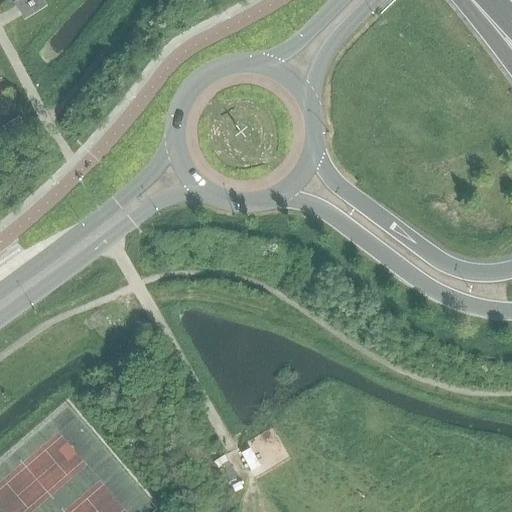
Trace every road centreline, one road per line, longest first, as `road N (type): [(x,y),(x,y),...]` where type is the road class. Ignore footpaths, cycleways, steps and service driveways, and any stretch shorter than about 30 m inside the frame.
road 1 (trunk): [(284,194),(322,210),(443,297),(511,310)]
road 2 (tertiary): [(0,316),(152,206),(200,189)]
road 3 (trunk): [(511,269),(470,272),(437,259),(312,159)]
road 4 (tertiary): [(177,152),(0,288)]
road 5 (tertiary): [(269,69),(232,66),(199,83),(178,114),(177,152)]
road 6 (tertiary): [(308,104),(323,60),(383,0)]
